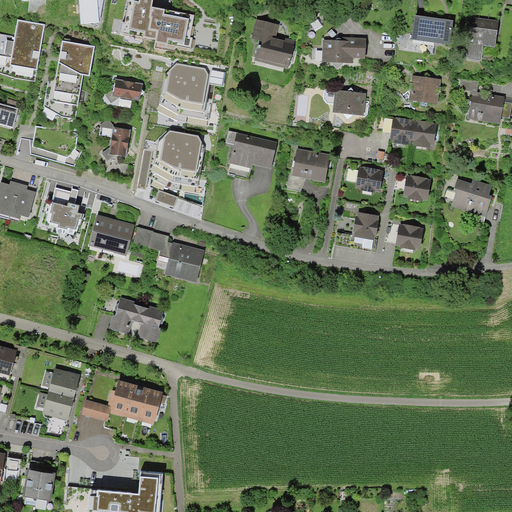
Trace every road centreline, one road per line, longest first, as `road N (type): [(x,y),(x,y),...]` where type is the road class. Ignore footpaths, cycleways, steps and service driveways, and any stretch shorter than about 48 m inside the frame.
road 1 (residential): [(511,264),(439,271),(322,262),(0,159)]
road 2 (track): [(511,400),(359,400),(174,366)]
road 3 (residential): [(182,511),(174,366),(0,317)]
